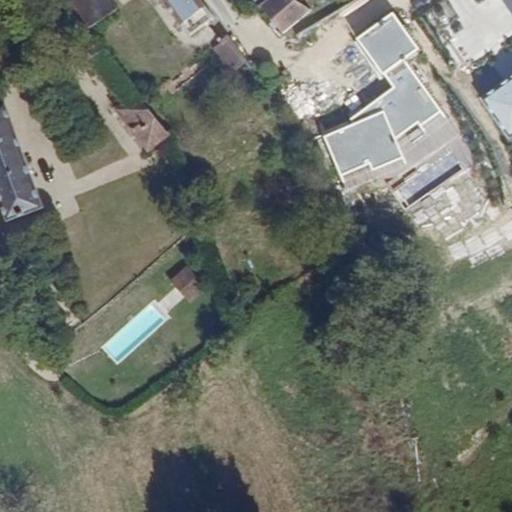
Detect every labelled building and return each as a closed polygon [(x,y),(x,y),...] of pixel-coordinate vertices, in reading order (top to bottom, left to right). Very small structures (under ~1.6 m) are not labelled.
[(111,0),(74,0),(91,26),(117,10),(111,0)] [(212,14),(201,0),(162,0),(179,22),(181,20),(188,31),(208,18),(212,14)] [(264,44),(309,8),(300,0),(265,0),(244,18),(264,44)] [(379,73),(415,49),(390,14),(354,37),(379,73)] [(246,54),(234,37),(228,41),(212,52),(224,69),(246,54)] [(250,60),(246,54),(224,69),(228,76),(250,61),(250,60)] [(503,144),(511,138),(511,81),(477,105),(503,144)] [(173,140),(144,98),(119,115),(148,157),(173,140)] [(35,205),(0,107),(0,203),(4,216),(35,205)] [(117,363),(164,320),(150,304),(102,348),(117,363)]
